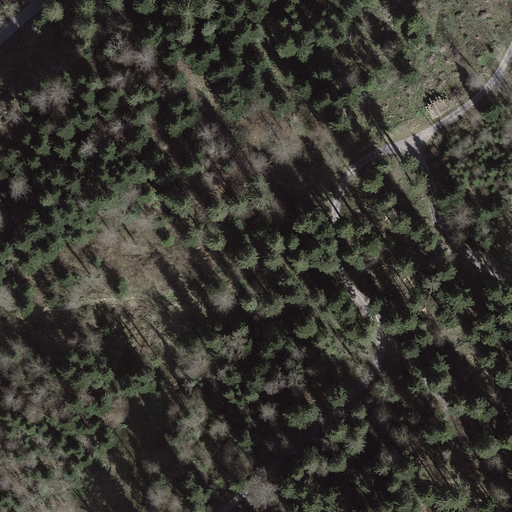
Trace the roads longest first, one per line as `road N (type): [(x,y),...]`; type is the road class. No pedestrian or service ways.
road 1 (track): [(415,137),(359,160),(342,186),(333,230),(343,272),(382,329),(381,356),(364,386),(220,511)]
road 2 (track): [(415,137),(435,203),(469,260),(511,277)]
road 3 (track): [(511,49),(490,88),(415,137)]
